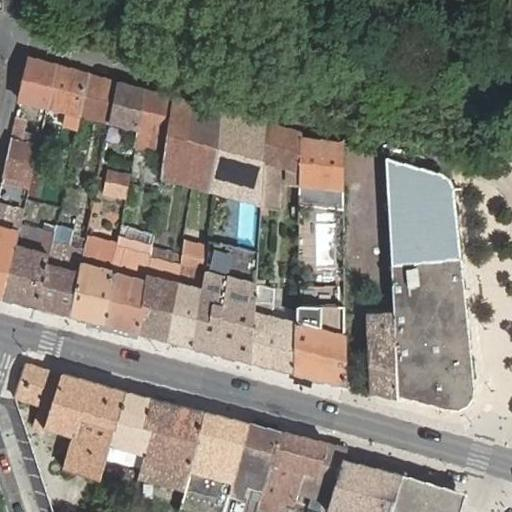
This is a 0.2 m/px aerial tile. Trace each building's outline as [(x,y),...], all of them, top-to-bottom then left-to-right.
[(57,65),(30,58),(21,101),(47,107),(57,65)] [(90,74),(57,65),(47,107),(68,111),(65,124),(78,127),(81,114),(90,74)] [(120,82),(90,74),(81,114),(112,120),(120,82)] [(146,90),(120,82),(112,120),(140,125),(146,90)] [(176,98),(146,90),(140,125),(137,142),(168,148),(176,98)] [(198,104),(176,98),(168,148),(167,155),(166,165),(185,170),(198,104)] [(222,111),(198,104),(185,170),(214,177),(222,111)] [(267,123),(222,111),(214,177),(263,189),(267,123)] [(303,139),(303,133),(267,123),(263,189),(262,202),(280,204),(282,160),(290,161),(289,178),(302,180),(303,139)] [(17,148),(19,140),(12,138),(8,160),(18,162),(20,150),(17,148)] [(345,209),(344,145),(303,139),(302,180),(301,204),(345,209)] [(167,155),(158,153),(155,175),(165,176),(166,165),(167,155)] [(446,174),(440,170),(385,155),(393,315),(464,306),(454,185),(450,179),(446,174)] [(5,174),(30,180),(34,166),(18,162),(8,160),(5,174)] [(129,194),(132,173),(109,170),(106,190),(129,194)] [(3,181),(29,187),(30,180),(5,174),(3,181)] [(71,227),(57,224),(55,233),(38,307),(56,311),(73,316),(86,252),(67,248),(71,227)] [(19,231),(0,226),(0,296),(3,298),(19,231)] [(29,234),(19,231),(3,298),(12,300),(38,307),(55,233),(44,231),(42,241),(28,238),(29,234)] [(201,273),(192,346),(252,362),(257,287),(259,246),(207,233),(201,273)] [(105,258),(86,252),(73,316),(83,318),(107,324),(117,261),(105,258)] [(151,269),(117,261),(107,324),(142,333),(151,269)] [(151,269),(142,333),(171,341),(180,268),(153,261),(151,269)] [(180,268),(171,341),(192,346),(201,273),(180,268)] [(257,287),(252,362),(295,373),(297,314),(274,309),(275,291),(257,287)] [(295,373),(347,387),(347,334),(347,323),(346,321),(346,320),(346,304),(298,305),(297,314),(295,373)] [(394,331),(397,396),(453,411),(459,411),(465,410),(468,408),(471,405),(473,401),(473,394),(464,306),(393,315),(394,331)] [(394,331),(346,321),(347,323),(347,334),(369,339),(371,393),(398,400),(397,396),(394,331)] [(63,375),(28,364),(18,395),(52,405),(47,427),(74,435),(65,467),(100,478),(106,456),(125,390),(63,372),(63,375)] [(106,456),(141,466),(150,432),(142,428),(151,397),(125,390),(106,456)] [(141,466),(139,472),(186,484),(207,412),(151,397),(142,428),(150,432),(141,466)] [(186,484),(178,511),(222,511),(246,422),(207,412),(186,484)] [(222,511),(255,511),(257,505),(278,430),(246,422),(222,511)] [(279,511),(282,511),(286,502),(294,504),(297,492),(312,496),(328,443),(278,430),(257,505),(279,511)] [(328,443),(312,496),(331,502),(344,458),(347,448),(328,443)] [(386,511),(397,472),(344,458),(331,502),(327,511),(386,511)] [(458,511),(465,490),(397,472),(386,511),(458,511)]
